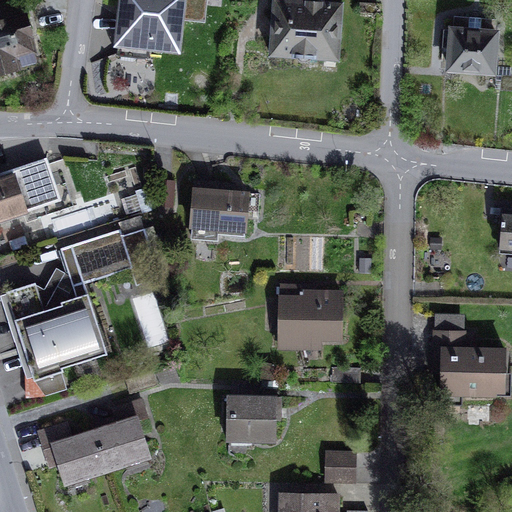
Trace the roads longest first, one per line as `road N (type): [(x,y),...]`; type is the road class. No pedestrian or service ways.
road 1 (residential): [(401,159),(394,511)]
road 2 (residential): [(390,156),(65,122)]
road 3 (residential): [(394,0),(390,156)]
road 4 (residential): [(65,122),(80,0)]
